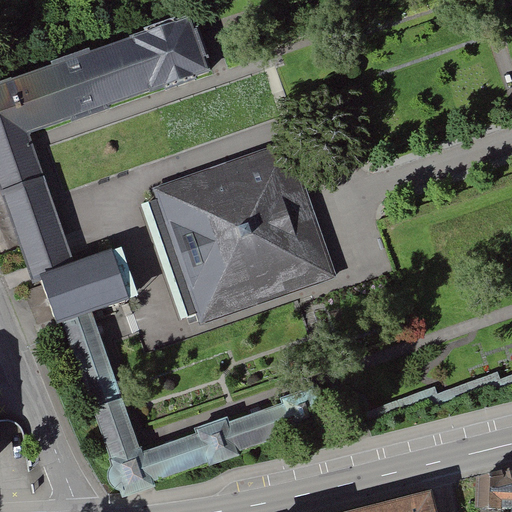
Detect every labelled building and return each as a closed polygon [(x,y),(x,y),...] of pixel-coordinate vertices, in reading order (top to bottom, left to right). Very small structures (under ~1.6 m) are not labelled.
[(72,258),(30,139),(208,77),(190,23),(0,88),(0,196),(30,281),(39,278),(75,266),(72,258)] [(200,330),(337,282),(289,145),(152,192),(156,204),(141,209),(180,323),(196,318),(200,330)] [(130,302),(113,252),(75,266),(39,278),(55,326),(63,324),(93,313),(130,302)] [(93,313),(63,324),(93,416),(123,406),(99,332),(93,313)] [(434,387),(353,416),(357,424),(428,401),(431,409),(497,385),(500,393),(511,388),(511,375),(500,380),(497,373),(437,395),(434,387)] [(121,492),(123,498),(154,489),(152,485),(204,467),(206,471),(243,459),(241,455),(288,438),(289,443),(328,430),(314,389),(281,401),(283,406),(229,425),(227,419),(194,431),(196,435),(140,455),(110,465),(108,470),(108,475),(108,482),(111,486),(115,490),(121,492)] [(123,406),(93,416),(110,465),(140,455),(123,406)] [(511,511),(511,470),(491,475),(488,511),(511,511)] [(439,511),(436,499),(384,511),(439,511)]
